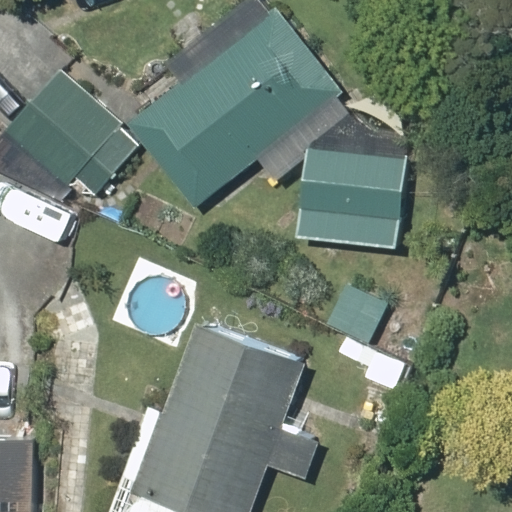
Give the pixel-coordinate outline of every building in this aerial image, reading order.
[(133,117),(199,201),(350,85),(283,1),(275,7),(269,0),(243,0),(204,31),(219,50),(133,117)] [(9,127),(70,184),(105,146),(116,156),(137,134),(123,120),(125,118),(67,64),(9,127)] [(413,150),(315,139),(305,231),(404,242),(413,150)] [(154,399),(111,511),(257,511),(315,358),(205,316),(172,406),(154,399)] [(0,453),(0,511),(28,511),(30,454),(0,453)]
